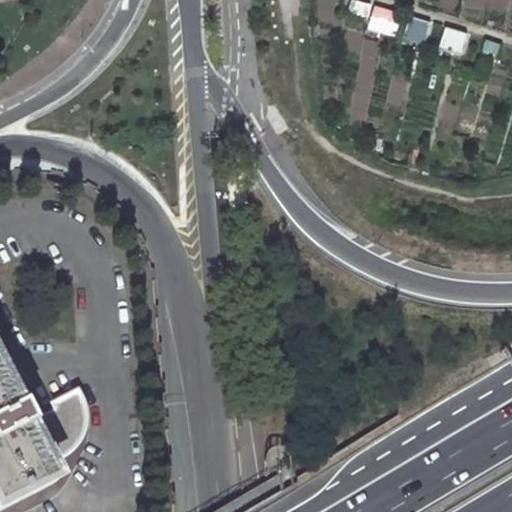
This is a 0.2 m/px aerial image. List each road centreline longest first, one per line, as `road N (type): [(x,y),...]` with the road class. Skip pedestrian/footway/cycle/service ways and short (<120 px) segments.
road 1 (trunk): [(511,292),(388,274),(327,238),(283,192),(196,53)]
road 2 (primary): [(209,385),(167,255),(138,199),(64,151),(0,151)]
road 3 (primary): [(209,385),(196,53)]
road 4 (trunk): [(511,389),(304,511)]
road 5 (primary): [(127,0),(101,47),(0,123)]
road 6 (trunk): [(511,420),(357,511)]
road 7 (track): [(511,41),(374,0)]
road 8 (primary): [(219,511),(209,385)]
